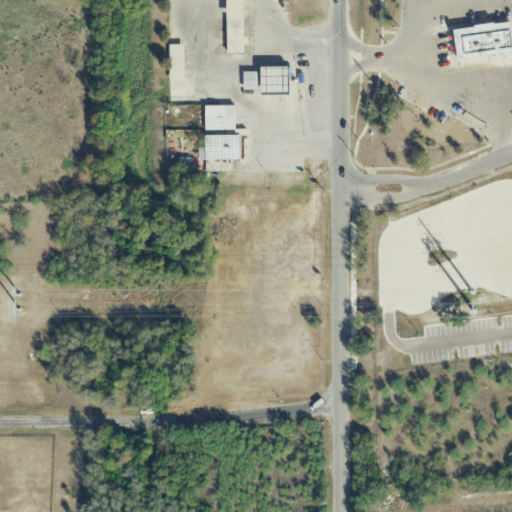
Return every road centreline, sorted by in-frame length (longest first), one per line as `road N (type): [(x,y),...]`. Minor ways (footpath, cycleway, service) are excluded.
road 1 (tertiary): [(341,511),(338,0)]
road 2 (residential): [(0,423),(172,422),(341,403)]
